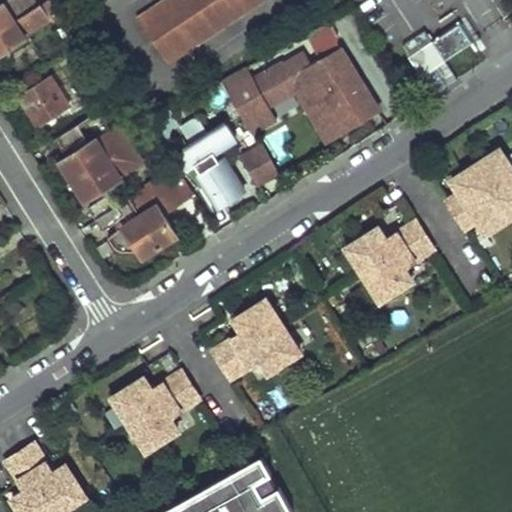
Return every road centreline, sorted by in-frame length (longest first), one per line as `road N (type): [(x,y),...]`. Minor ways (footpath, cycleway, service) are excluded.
road 1 (residential): [(511,76),(116,335)]
road 2 (residential): [(0,146),(116,335)]
road 3 (residential): [(116,335),(0,406)]
